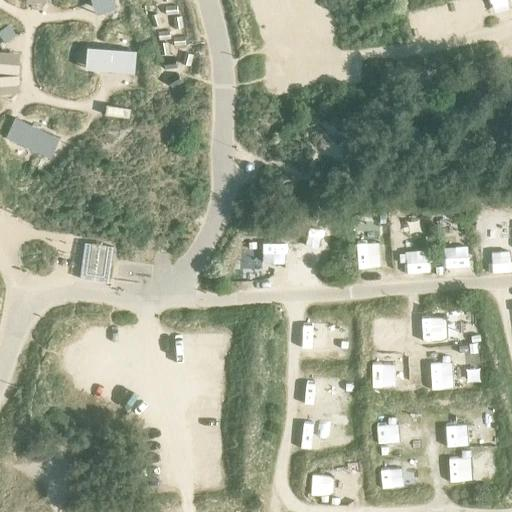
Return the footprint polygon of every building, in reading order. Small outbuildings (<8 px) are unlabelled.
[(117,7),(114,0),(91,0),(96,14),(117,7)] [(136,50),(87,45),(85,67),(134,71),(136,50)] [(0,71),(18,73),(19,50),(0,49),(0,71)] [(0,91),(19,91),(19,73),(0,73),(0,91)] [(15,116),(7,136),(52,155),(60,134),(15,116)] [(358,240),(389,239),(388,216),(358,217),(358,240)] [(263,257),(285,257),(285,238),(263,238),(263,257)] [(110,280),(113,244),(85,240),(80,276),(110,280)] [(509,242),(491,243),(491,267),(510,266),(509,242)] [(406,249),(409,271),(431,268),(428,246),(406,249)] [(445,252),(446,273),(472,272),(472,251),(445,252)] [(423,338),(447,338),(447,314),(423,314),(423,338)] [(304,344),(327,345),(328,322),(305,321),(304,344)] [(397,346),(397,326),(374,327),(375,346),(397,346)] [(397,374),(397,351),(373,351),(373,374),(397,374)] [(433,388),(455,386),(453,360),(431,362),(433,388)] [(468,421),(446,423),(447,444),(469,442),(468,421)] [(411,440),(410,423),(401,424),(401,441),(411,440)] [(399,443),(400,425),(379,424),(378,442),(399,443)] [(474,479),(473,455),(451,455),(452,480),(474,479)] [(381,466),(382,486),(403,485),(402,466),(381,466)] [(312,493),(332,493),(332,473),(311,473),(312,493)]
